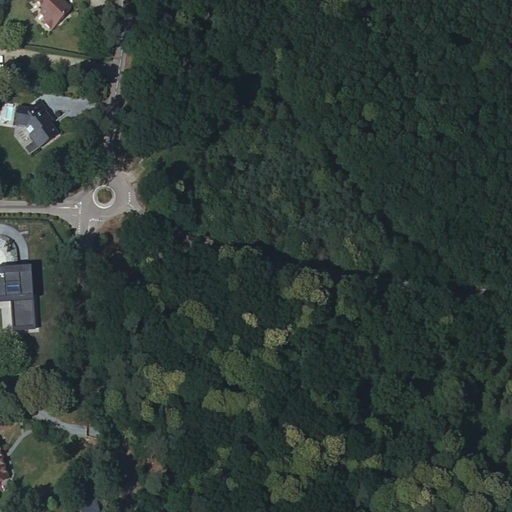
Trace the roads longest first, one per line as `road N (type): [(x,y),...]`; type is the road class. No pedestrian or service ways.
road 1 (unclassified): [(118,209),(144,230),(240,259),(408,292),(511,299)]
road 2 (residential): [(144,511),(87,295),(98,219)]
road 3 (track): [(116,198),(324,0)]
road 4 (unclassified): [(134,0),(107,191)]
